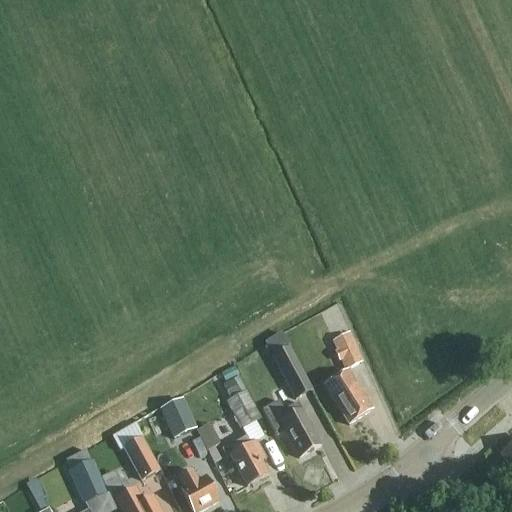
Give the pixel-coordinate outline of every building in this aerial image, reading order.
[(265,346),(296,404),(312,395),(281,337),(265,346)] [(361,366),(348,337),(332,344),(344,373),(361,366)] [(324,388),(333,402),(348,427),(372,412),(347,373),(324,388)] [(241,434),(242,433),(246,431),(246,439),(221,452),(226,462),(230,460),(247,489),(267,478),(260,465),(265,462),(256,446),(265,441),(256,425),(261,423),(246,396),(226,407),(241,434)] [(196,431),(182,401),(159,412),(173,442),(196,431)] [(321,448),(302,412),(299,406),(283,415),(278,406),(262,414),(276,441),(286,436),(298,460),(321,448)] [(140,483),(159,473),(142,440),(123,450),(140,483)] [(511,446),(500,457),(511,470),(511,446)] [(114,511),(92,465),(69,475),(85,508),(84,508),(86,511),(114,511)] [(190,511),(204,511),(219,504),(205,479),(197,483),(192,473),(177,481),(179,485),(183,491),(180,493),(190,511)] [(113,503),(124,497),(114,474),(100,480),(111,504),(113,503)] [(47,477),(35,483),(42,497),(54,492),(47,477)] [(180,493),(183,491),(179,485),(177,481),(167,486),(173,497),(180,493)] [(158,511),(152,501),(143,506),(135,491),(124,497),(113,503),(117,511),(158,511)]
